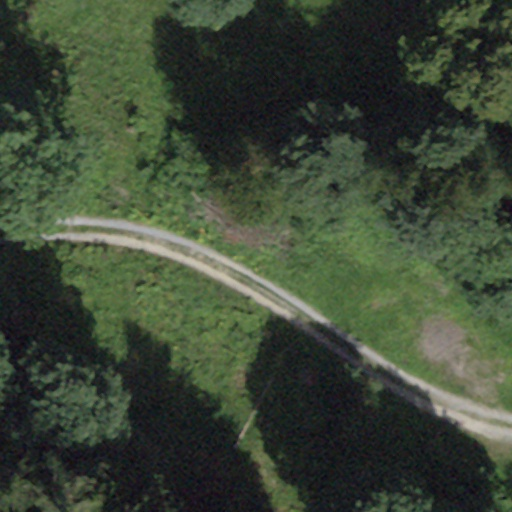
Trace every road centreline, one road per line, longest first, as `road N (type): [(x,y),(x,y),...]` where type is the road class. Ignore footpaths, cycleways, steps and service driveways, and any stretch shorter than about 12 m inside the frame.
road 1 (track): [(0,233),(84,228),(237,278),(361,381),(481,433),(511,431)]
road 2 (track): [(511,215),(442,85),(418,0)]
